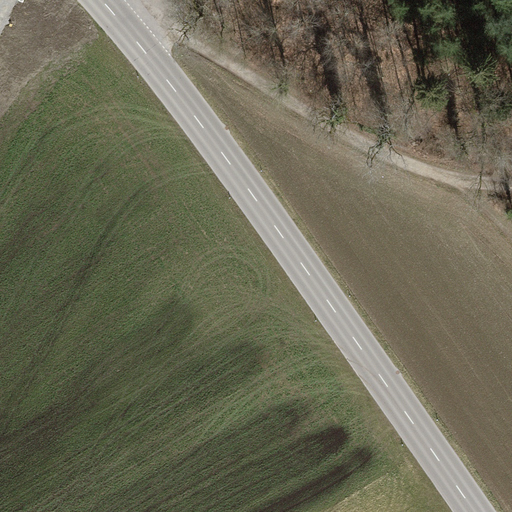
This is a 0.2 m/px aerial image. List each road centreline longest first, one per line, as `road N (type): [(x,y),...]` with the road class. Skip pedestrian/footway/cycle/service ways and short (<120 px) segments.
road 1 (tertiary): [(474,511),(210,136),(101,0)]
road 2 (track): [(511,185),(435,172),(170,28),(135,38)]
